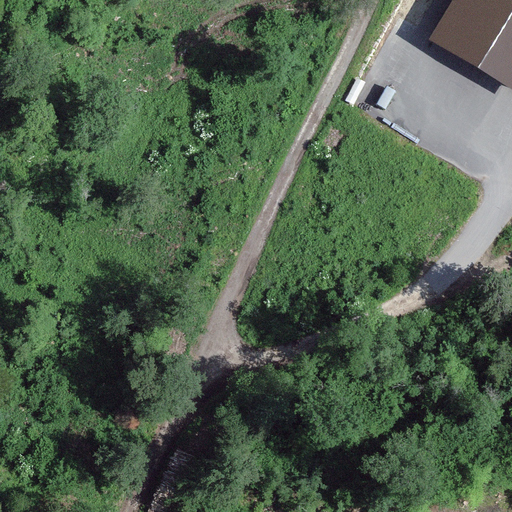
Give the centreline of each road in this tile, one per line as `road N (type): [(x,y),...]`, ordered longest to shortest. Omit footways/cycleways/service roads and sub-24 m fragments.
road 1 (track): [(128,511),(199,374),(326,351),(511,270)]
road 2 (track): [(199,374),(374,0)]
